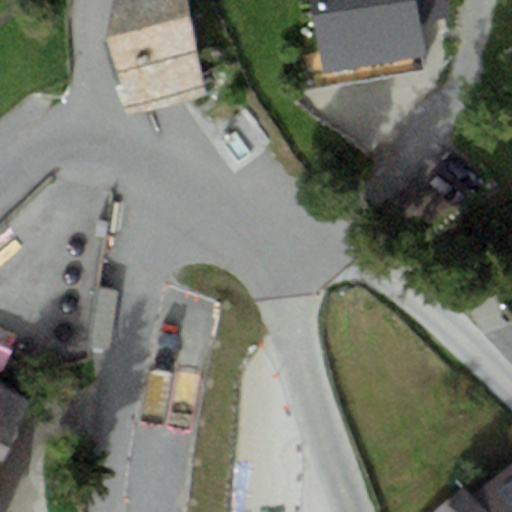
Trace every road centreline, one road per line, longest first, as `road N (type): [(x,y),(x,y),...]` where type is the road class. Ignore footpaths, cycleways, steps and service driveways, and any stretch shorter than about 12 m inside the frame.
road 1 (residential): [(158,170),(100,511)]
road 2 (residential): [(275,253),(334,231),(511,386)]
road 3 (residential): [(275,253),(312,391),(361,511)]
road 4 (residential): [(158,170),(275,253)]
road 5 (residential): [(86,136),(83,0)]
